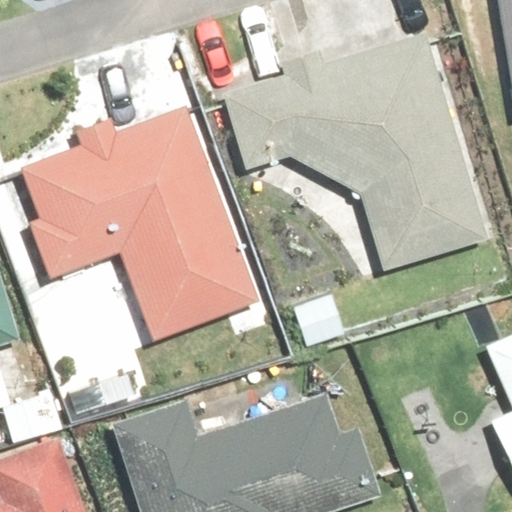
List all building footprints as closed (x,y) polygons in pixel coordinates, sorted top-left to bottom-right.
[(511,0),(488,0),(506,110),(511,108),(511,0)] [(477,229),(418,22),(314,51),(311,40),(272,50),(275,62),(213,79),(235,158),(280,146),(350,185),(371,259),(477,229)] [(249,294),(177,97),(107,123),(102,110),(64,124),(69,137),(10,158),(29,209),(17,214),(39,273),(112,246),(144,333),(249,294)] [(0,340),(15,336),(0,285),(0,340)] [(510,483),(511,482),(511,321),(477,337),(506,401),(478,413),(510,483)] [(180,398),(104,422),(133,511),(297,511),(375,488),(353,418),(335,424),(322,383),(189,425),(180,398)] [(77,511),(47,428),(0,444),(0,511),(77,511)]
